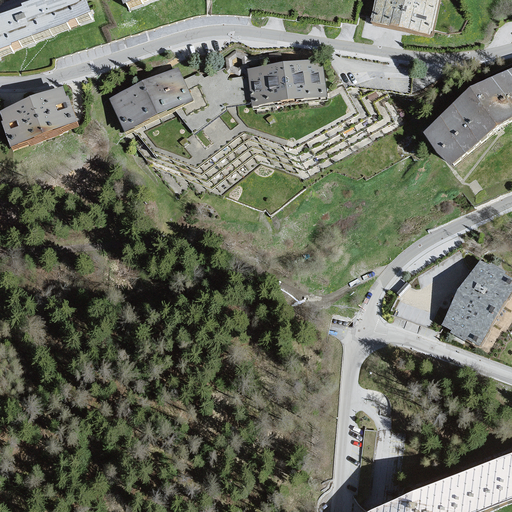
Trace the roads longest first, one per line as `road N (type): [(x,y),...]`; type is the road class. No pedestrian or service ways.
road 1 (residential): [(0,83),(65,75),(206,31),(436,59),(511,49)]
road 2 (residential): [(511,200),(401,260),(361,327)]
road 3 (residential): [(361,327),(339,511)]
road 4 (residential): [(511,378),(361,327)]
